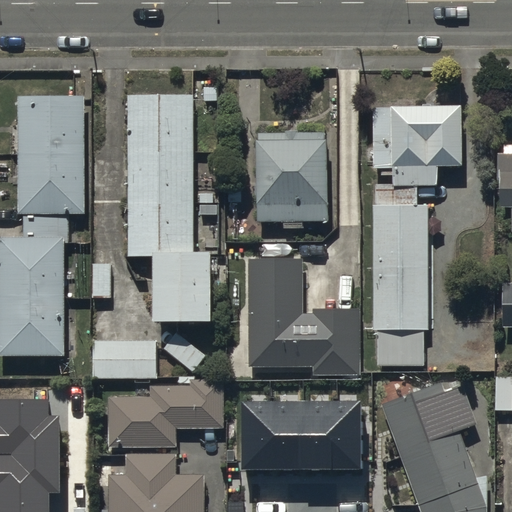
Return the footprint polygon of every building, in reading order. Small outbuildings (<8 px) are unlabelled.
[(129,262),(157,262),(157,330),(213,330),(214,259),(195,259),(196,100),(130,100),(129,262)] [(24,219),(28,219),(28,244),(1,244),(1,358),(66,358),(66,247),(72,247),(72,219),(87,219),(87,103),(24,103),(24,219)] [(398,189),(381,189),(380,211),(379,211),(378,333),(383,333),(383,369),(426,369),(426,333),(432,333),(433,211),(421,211),(421,192),(442,192),(442,173),(465,173),(465,110),(378,110),(378,173),(398,173),(398,189)] [(333,139),(260,139),(259,227),(332,227),(333,139)] [(506,161),(501,161),(501,187),(504,187),(504,214),(511,214),(511,153),(506,153),(506,161)] [(305,264),(252,264),(253,372),(317,372),(317,381),(363,381),(362,314),(319,314),(319,319),(306,319),(305,264)] [(115,267),(94,267),(94,300),(115,300),(115,267)] [(181,338),(168,353),(196,377),(209,361),(181,338)] [(97,348),(96,380),(158,381),(158,348),(97,348)] [(501,414),(511,414),(511,382),(501,382),(501,414)] [(153,403),(111,404),(111,453),(178,453),(178,434),(226,434),(225,385),(196,386),(196,384),(181,383),(181,391),(192,391),(192,392),(153,393),(153,403)] [(435,387),(383,409),(386,417),(378,420),(389,448),(397,445),(421,511),(490,511),(491,494),(484,497),(482,494),(483,493),(463,442),(482,435),(467,396),(449,403),(445,393),(439,396),(435,387)] [(0,511),(48,511),(49,493),(59,493),(59,418),(48,418),(48,401),(0,401),(0,511)] [(360,401),(243,402),(243,469),(361,468),(360,401)] [(127,478),(112,478),(111,511),(206,511),(207,478),(179,478),(179,458),(128,458),(127,478)]
